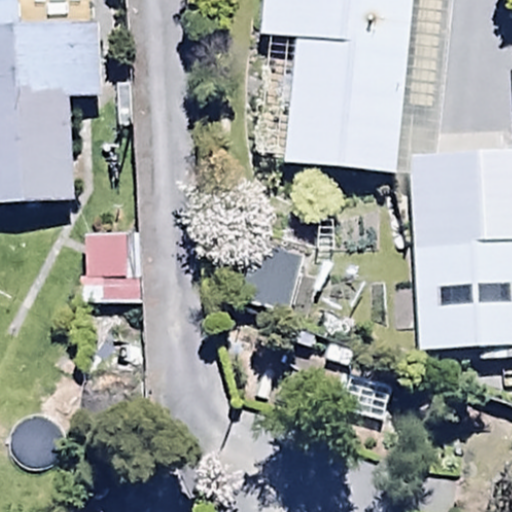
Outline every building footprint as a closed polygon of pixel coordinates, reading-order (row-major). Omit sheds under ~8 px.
[(0,6),(0,213),(68,211),(65,106),(109,105),(107,31),(76,32),(75,0),(41,0),(23,20),(17,20),(17,6),(0,6)] [(259,44),(254,110),(260,111),(253,194),(276,196),(278,172),(390,180),(395,117),(425,119),(434,0),(254,0),(251,43),(259,44)] [(511,161),(402,165),(409,360),(469,358),(469,368),(511,366),(511,161)] [(247,234),(224,304),(287,325),(310,255),(247,234)] [(139,238),(82,239),(82,281),(74,281),(74,311),(140,311),(139,238)]
